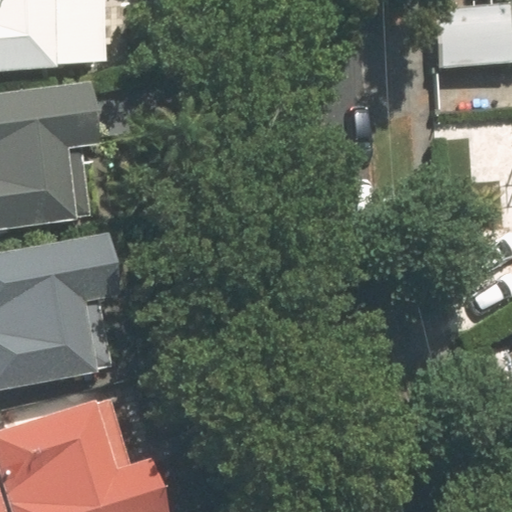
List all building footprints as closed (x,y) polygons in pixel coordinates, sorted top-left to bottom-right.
[(0,0),(0,79),(97,74),(93,0),(0,0)] [(511,0),(504,0),(505,12),(432,12),(432,67),(511,66),(511,0)] [(0,240),(77,229),(66,156),(92,152),(81,80),(0,92),(0,240)] [(511,95),(493,96),(500,226),(511,225),(511,95)] [(91,304),(108,300),(97,240),(0,258),(0,397),(106,377),(91,304)] [(0,511),(164,511),(162,505),(190,497),(180,459),(152,467),(147,449),(117,457),(102,401),(0,428),(0,511)]
